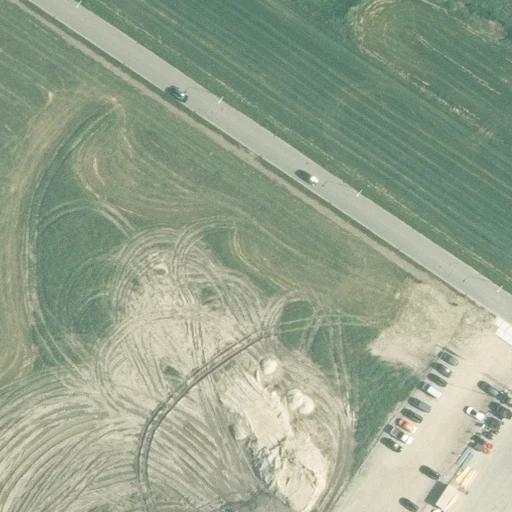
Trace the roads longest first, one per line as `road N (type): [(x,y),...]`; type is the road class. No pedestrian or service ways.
road 1 (unclassified): [(48,0),(511,312)]
road 2 (unknown): [(511,332),(480,357),(373,511)]
